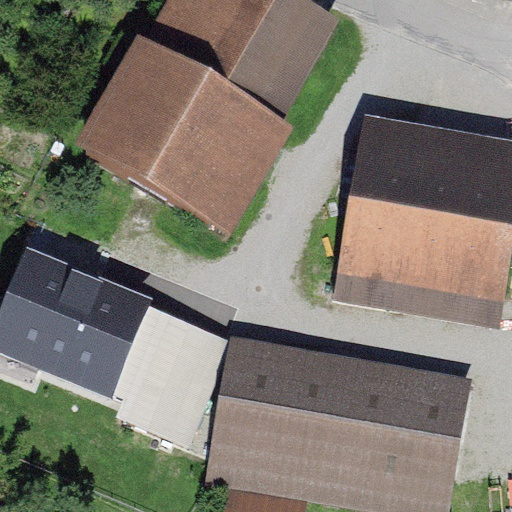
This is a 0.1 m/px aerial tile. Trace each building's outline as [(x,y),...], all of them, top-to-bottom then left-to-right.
[(291,138),(350,38),(283,0),(192,0),(157,60),(291,138)] [(237,253),(303,145),(291,138),(157,60),(141,49),(81,165),(237,253)] [(340,305),(503,335),(511,289),(511,155),(373,130),(340,305)] [(0,382),(216,469),(234,348),(31,264),(0,346),(0,382)] [(214,485),(354,511),(459,511),(475,389),(234,348),(216,469),(214,485)]
